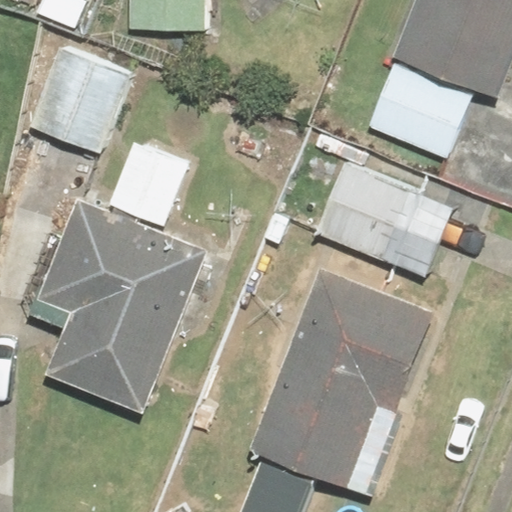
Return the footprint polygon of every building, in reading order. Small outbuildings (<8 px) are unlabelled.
[(206,0),(129,0),(128,31),(205,35),(206,0)] [(511,0),(423,0),(376,130),(454,159),(479,93),(505,103),(511,82),(511,0)] [(63,44),(30,128),(106,159),(140,74),(63,44)] [(139,140),(112,208),(168,230),(195,162),(139,140)] [(351,161),(320,234),(430,282),(462,209),(351,161)] [(148,416),(212,252),(86,203),(22,367),(148,416)] [(252,458),(265,462),(248,511),(307,511),(318,480),(373,499),(439,307),(318,265),(252,458)]
